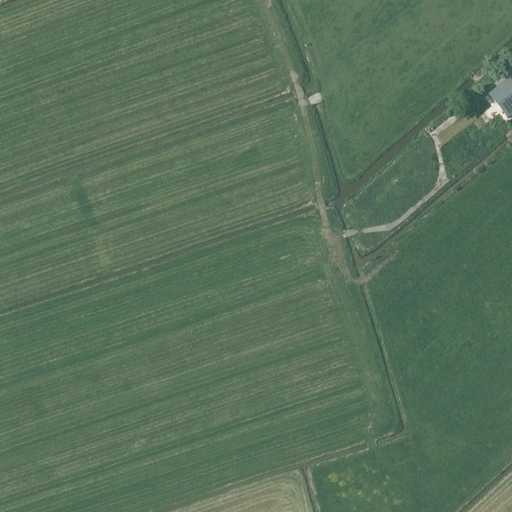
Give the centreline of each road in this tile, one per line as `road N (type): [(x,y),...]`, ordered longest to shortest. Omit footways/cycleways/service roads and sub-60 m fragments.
road 1 (track): [(302,103),(372,447),(379,461),(441,437)]
road 2 (track): [(327,237),(391,226),(440,182),(432,134)]
road 3 (track): [(260,0),(302,103),(344,86)]
